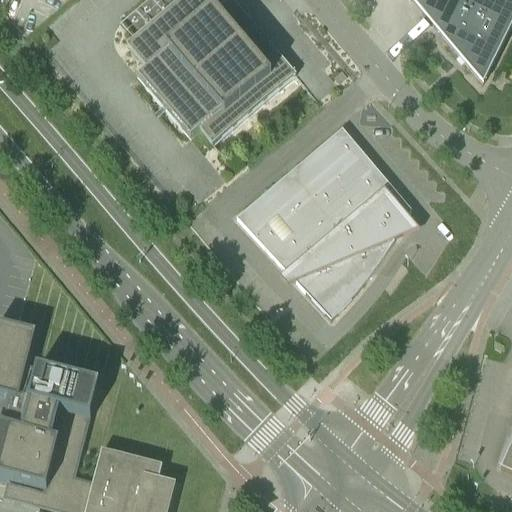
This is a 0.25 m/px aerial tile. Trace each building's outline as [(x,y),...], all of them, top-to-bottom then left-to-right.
[(181,0),(126,47),(146,71),(137,79),(190,143),(200,135),(213,150),(296,79),(229,0),(181,0)] [(511,28),(511,0),(407,0),(454,55),(482,88),(511,28)] [(342,74),(334,81),(338,87),(347,80),(342,74)] [(364,289),(390,253),(395,245),(420,234),(408,220),(411,214),(377,174),(342,133),(237,222),(274,262),(306,297),(305,297),(331,325),(351,304),(364,289)] [(40,343),(1,333),(0,338),(0,412),(11,416),(4,446),(0,445),(0,499),(6,501),(5,507),(23,511),(89,511),(94,492),(75,487),(99,392),(32,376),(40,343)] [(511,445),(500,472),(511,476),(511,445)] [(94,492),(89,511),(163,511),(170,486),(159,484),(162,470),(104,455),(94,492)]
